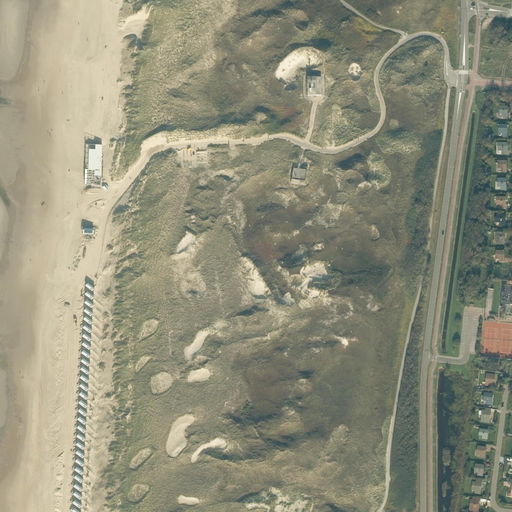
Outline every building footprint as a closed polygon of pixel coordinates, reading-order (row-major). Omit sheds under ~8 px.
[(321,77),(307,77),(307,96),(321,96),(321,77)] [(500,107),(500,106),(499,106),(499,117),(508,117),(508,114),(507,114),(507,106),(507,107),(500,107)] [(499,125),(499,133),(502,133),(502,136),(507,136),(507,133),(507,125),(507,126),(499,125)] [(115,140),(96,140),(95,167),(114,167),(115,140)] [(496,143),(496,146),(498,146),(498,151),(498,154),(506,154),(506,151),(507,151),(506,151),(507,143),(506,143),(506,144),(499,143),(498,143),(496,143)] [(498,161),(495,161),(495,163),(498,163),(498,169),(506,169),(506,161),(506,162),(498,161)] [(300,166),(293,165),(290,184),(305,186),(307,167),(300,166)] [(498,179),(497,187),(498,187),(506,187),(506,179),(506,180),(498,179)] [(498,197),(497,197),(497,205),(506,205),(505,205),(505,197),(505,198),(498,197)] [(497,215),(497,218),(495,218),(495,223),(497,223),(505,223),(505,215),(505,216),(497,215)] [(80,228),(79,234),(85,234),(91,235),(93,235),(93,232),(94,228),(94,226),(92,226),(87,226),(80,225),(80,228)] [(504,241),(505,233),(496,233),(496,244),(502,244),(502,241),(505,241),(504,241)] [(496,251),(496,259),(499,259),(499,262),(504,262),(504,259),(504,251),(496,251)] [(511,285),(506,285),(502,285),(501,301),(505,301),(511,302),(511,299),(511,285)] [(495,379),(495,375),(487,374),(485,386),(489,386),(489,383),(494,384),(494,383),(495,379)] [(485,393),(484,401),(487,401),(486,404),(491,405),(492,402),(492,401),(493,394),(492,394),(485,393)] [(481,419),(481,421),(485,422),(489,423),(490,419),(490,420),(490,419),(490,414),(490,412),(485,411),(485,412),(483,411),(482,411),(481,419)] [(480,429),(479,437),(479,436),(482,437),(482,440),(487,441),(487,437),(488,437),(487,437),(488,430),(488,429),(488,430),(480,429)] [(478,447),(478,446),(477,455),(477,454),(485,455),(486,447),(486,448),(478,447)] [(476,465),(476,464),(474,473),(475,473),(475,472),(483,473),(484,465),(483,465),(483,466),(476,465)] [(473,483),(474,482),(473,482),(472,490),(473,490),(481,491),(480,491),(481,483),(481,484),(473,483)] [(471,500),(470,508),(471,508),(471,511),(476,511),(477,511),(478,509),(479,509),(478,508),(479,501),(471,500)]
